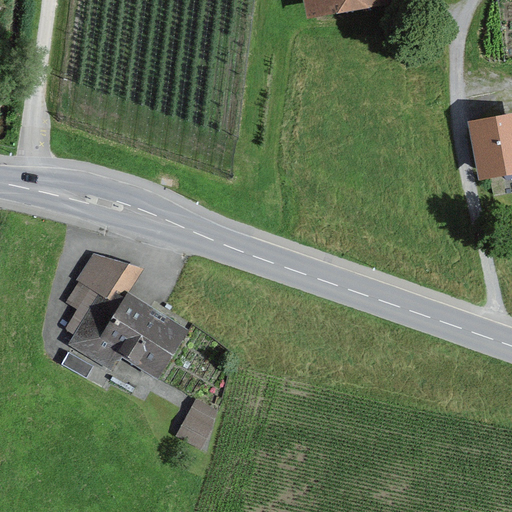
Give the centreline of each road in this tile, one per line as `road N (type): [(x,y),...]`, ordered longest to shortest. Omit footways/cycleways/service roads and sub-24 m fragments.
road 1 (secondary): [(0,182),(210,241),(511,346)]
road 2 (track): [(53,0),(28,189)]
